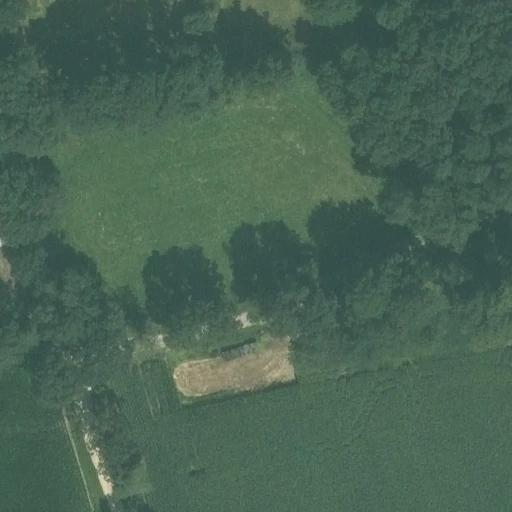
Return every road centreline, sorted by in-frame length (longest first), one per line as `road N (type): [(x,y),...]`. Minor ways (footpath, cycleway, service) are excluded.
road 1 (unclassified): [(511,190),(173,325),(0,327)]
road 2 (track): [(0,76),(130,511)]
